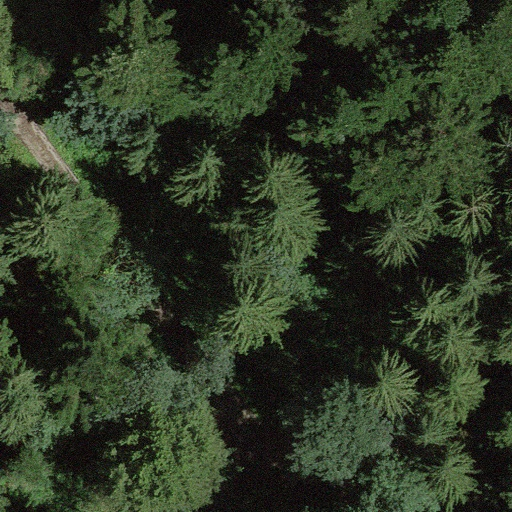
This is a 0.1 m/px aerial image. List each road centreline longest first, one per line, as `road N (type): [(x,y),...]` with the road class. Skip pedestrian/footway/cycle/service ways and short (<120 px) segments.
road 1 (track): [(0,111),(246,418)]
road 2 (track): [(246,418),(354,492),(423,511)]
